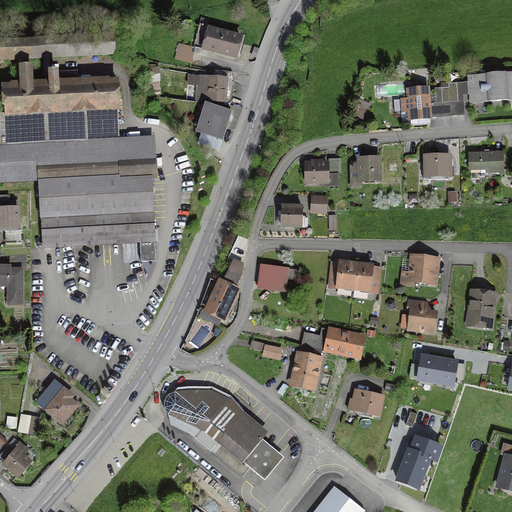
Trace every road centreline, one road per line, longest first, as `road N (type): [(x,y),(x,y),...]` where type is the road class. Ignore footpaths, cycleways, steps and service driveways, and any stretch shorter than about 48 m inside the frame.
road 1 (primary): [(159,347),(214,230),(301,0)]
road 2 (residential): [(511,127),(303,148),(271,188),(253,244)]
road 3 (residential): [(253,244),(509,250)]
road 4 (primary): [(35,511),(159,347)]
road 5 (unclassified): [(212,359),(323,446)]
road 6 (residential): [(253,244),(242,318),(212,359)]
road 7 (residential): [(323,446),(424,511)]
